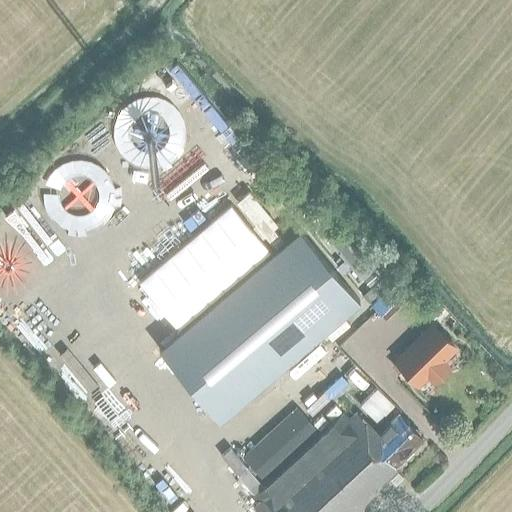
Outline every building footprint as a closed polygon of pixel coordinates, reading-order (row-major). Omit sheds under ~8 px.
[(162,165),(176,154),(178,125),(168,112),(186,114),(199,103),(199,102),(175,73),(155,90),(154,99),(163,110),(162,117),(150,116),(134,97),(77,144),(99,169),(98,181),(117,182),(128,196),(162,168),(162,165)] [(218,111),(185,143),(226,185),(244,168),(237,162),(257,142),(243,128),(238,132),(218,111)] [(62,245),(86,236),(77,213),(26,232),(41,273),(25,278),(26,281),(69,266),(62,245)] [(211,220),(116,300),(158,349),(218,420),(359,301),(299,230),(253,269),(211,220)] [(338,233),(327,242),(344,264),(336,270),(342,278),(350,271),(358,282),(370,273),(338,233)] [(372,272),(362,281),(367,287),(378,279),(372,272)] [(369,303),(387,288),(381,280),(362,296),(369,303)] [(428,329),(395,361),(417,384),(427,374),(434,381),(448,368),(441,361),(450,351),(428,329)] [(376,388),(360,405),(377,422),(394,406),(376,388)] [(180,476),(189,468),(131,397),(121,405),(111,393),(99,403),(105,411),(98,416),(166,498),(186,482),(180,476)] [(238,444),(227,454),(244,474),(256,464),(238,444)]
